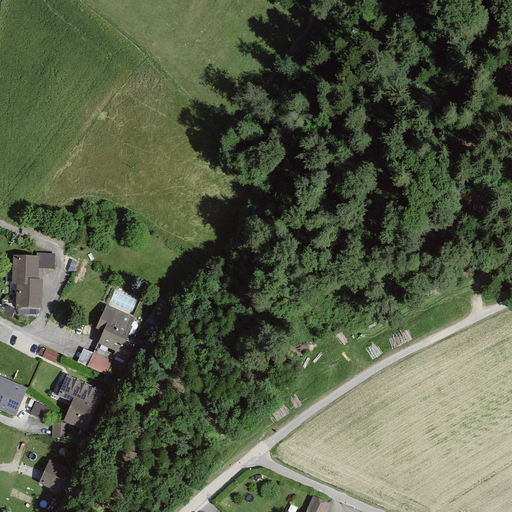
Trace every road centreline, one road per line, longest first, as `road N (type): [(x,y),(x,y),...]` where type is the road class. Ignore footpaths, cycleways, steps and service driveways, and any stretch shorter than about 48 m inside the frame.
road 1 (track): [(253,454),(367,370),(511,297)]
road 2 (residential): [(188,511),(253,454),(384,511)]
